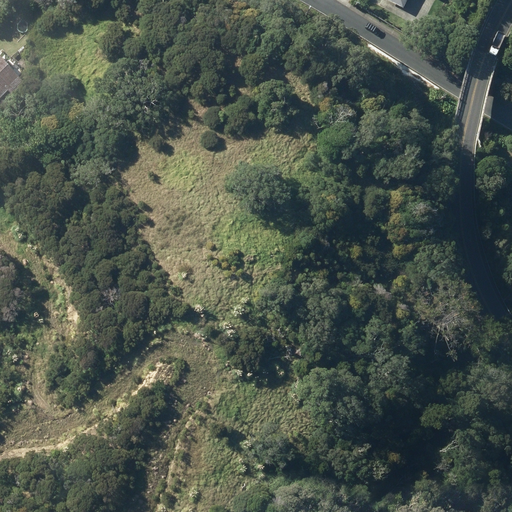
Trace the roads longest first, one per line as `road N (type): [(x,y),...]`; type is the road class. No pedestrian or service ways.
road 1 (track): [(0,241),(29,261),(39,376),(55,413),(91,412),(143,351),(171,343),(187,349),(193,367),(143,511)]
road 2 (primary): [(511,345),(482,296),(460,215),(462,140),(482,58)]
road 3 (tertiary): [(320,0),(511,117)]
